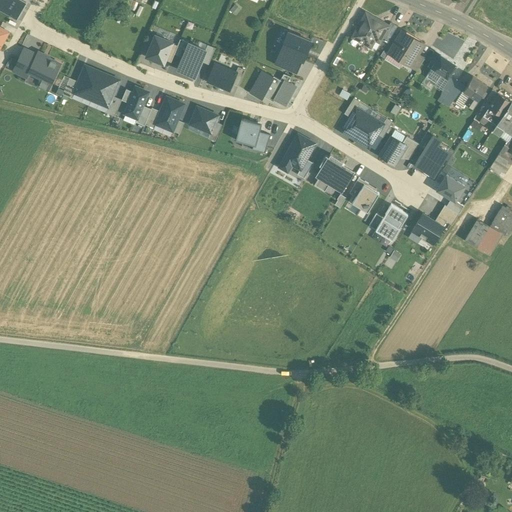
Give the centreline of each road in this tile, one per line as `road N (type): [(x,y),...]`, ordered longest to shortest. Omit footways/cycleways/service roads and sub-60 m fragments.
road 1 (track): [(0,339),(295,374),(471,357),(511,369)]
road 2 (track): [(0,102),(268,170),(295,120)]
road 3 (residential): [(28,21),(155,80),(295,120)]
road 4 (track): [(370,367),(370,352),(454,229),(488,207),(511,175)]
road 5 (residential): [(295,120),(418,192)]
road 6 (track): [(272,511),(299,411),(295,374)]
road 7 (residential): [(362,0),(295,120)]
